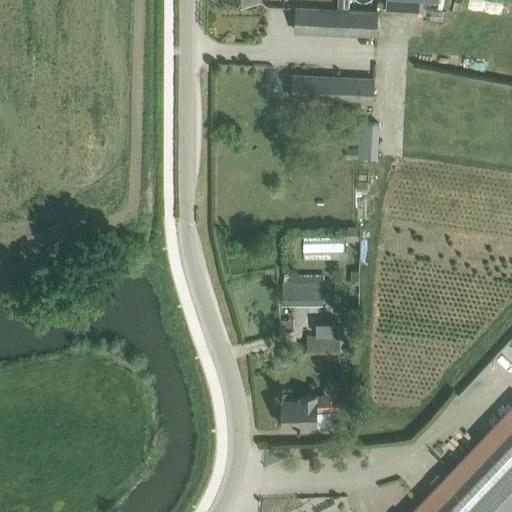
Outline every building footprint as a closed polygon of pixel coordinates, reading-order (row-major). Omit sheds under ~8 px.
[(385,0),(385,9),(423,11),(424,2),(438,2),(438,0),(385,0)] [(294,33),(377,37),(378,10),(295,7),(294,33)] [(371,79),(313,76),(293,75),(292,97),(370,101),(371,79)] [(363,121),(362,155),(382,156),(383,122),(363,121)] [(359,162),(358,145),(357,131),(344,131),(345,163),(359,162)] [(357,241),(358,226),(348,225),(348,240),(357,241)] [(304,261),(341,261),(341,238),(304,238),(304,261)] [(350,285),(359,284),(358,270),(350,271),(350,285)] [(282,305),(323,305),(322,273),(285,273),(286,283),(282,283),(282,305)] [(293,319),(277,319),(277,332),(293,332),(293,319)] [(307,352),(339,352),(339,323),(317,323),(317,336),(307,336),(307,352)] [(346,347),(357,347),(358,326),(345,326),(346,347)] [(316,410),(340,409),(340,381),(325,382),(325,394),(300,394),(300,399),(296,399),(282,399),(282,410),(279,413),(280,420),(283,423),(283,426),(303,425),(317,425),(316,410)] [(489,511),(490,511),(511,488),(511,406),(510,408),(411,511),(489,511)] [(511,511),(511,488),(490,511),(489,511),(511,511)]
